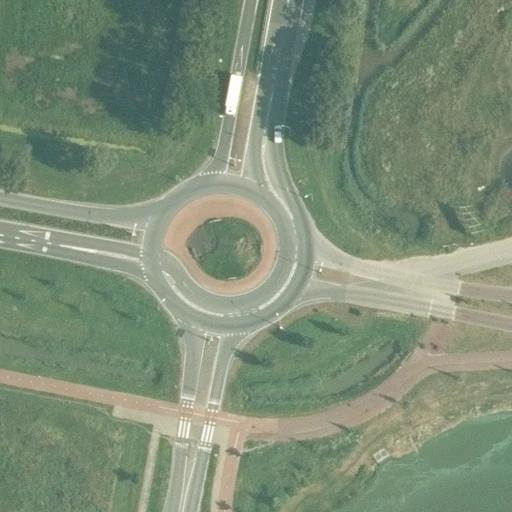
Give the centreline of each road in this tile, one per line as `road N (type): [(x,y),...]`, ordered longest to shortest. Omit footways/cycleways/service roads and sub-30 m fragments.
road 1 (residential): [(292,293),(346,293),(511,324)]
road 2 (residential): [(511,297),(400,278),(307,249)]
road 3 (motorway): [(252,0),(208,183)]
road 4 (tertiary): [(189,317),(182,498)]
road 5 (tertiary): [(182,498),(236,326)]
road 6 (secondary): [(161,213),(117,219),(0,198)]
